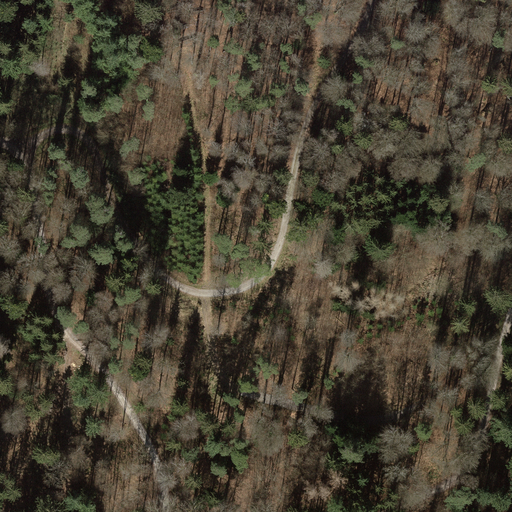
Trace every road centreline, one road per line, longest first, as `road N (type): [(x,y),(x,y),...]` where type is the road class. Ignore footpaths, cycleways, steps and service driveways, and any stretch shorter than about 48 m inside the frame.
road 1 (track): [(17,149),(54,129),(83,135),(122,226),(158,270),(201,292),(246,287),(275,255),(302,130),(373,0)]
road 2 (track): [(165,511),(141,428),(54,316),(27,172),(17,149),(0,141)]
road 3 (track): [(511,309),(474,458),(450,483),(384,511)]
